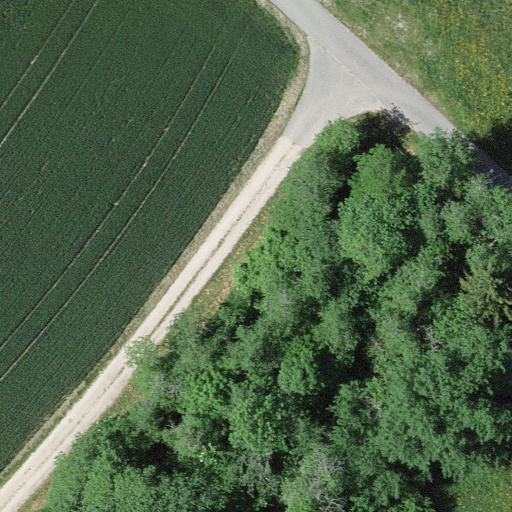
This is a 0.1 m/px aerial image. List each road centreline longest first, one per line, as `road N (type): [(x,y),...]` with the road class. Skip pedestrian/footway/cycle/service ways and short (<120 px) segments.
road 1 (track): [(0,510),(173,301),(355,60)]
road 2 (track): [(291,0),(511,194)]
